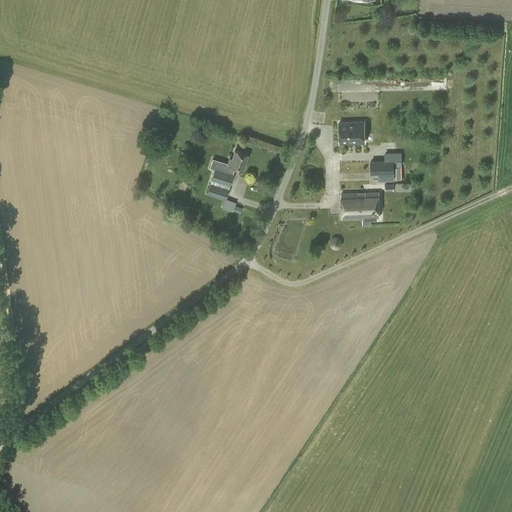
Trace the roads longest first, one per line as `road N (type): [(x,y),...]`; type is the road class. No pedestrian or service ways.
road 1 (unclassified): [(8,427),(250,246),(304,107),(323,0)]
road 2 (unknown): [(511,183),(302,278),(274,276),(242,253)]
road 3 (unclassified): [(0,230),(18,372),(8,427)]
